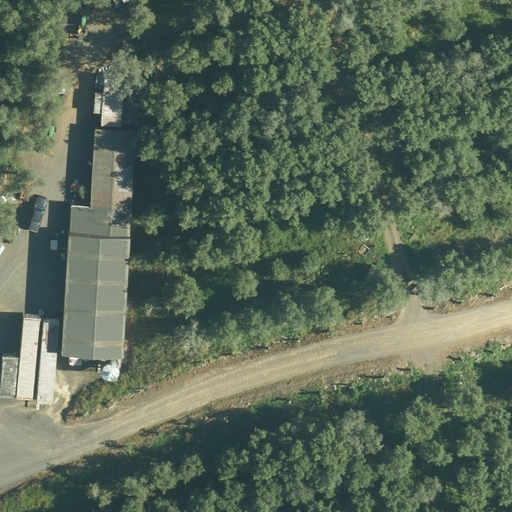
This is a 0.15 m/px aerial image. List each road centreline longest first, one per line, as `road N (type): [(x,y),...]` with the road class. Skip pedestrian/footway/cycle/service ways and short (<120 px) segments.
road 1 (track): [(0,471),(296,364),(511,318)]
road 2 (track): [(462,511),(424,337),(352,86),(312,0)]
